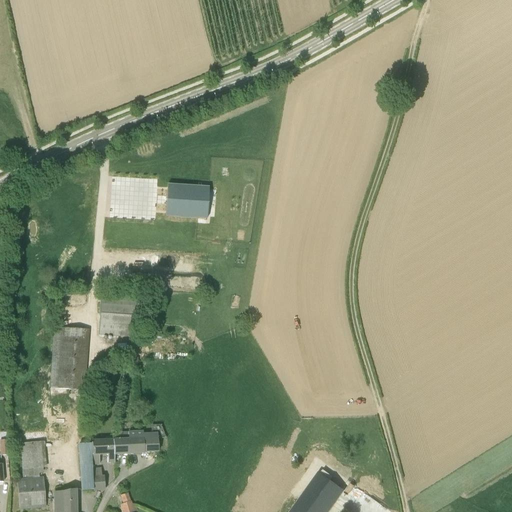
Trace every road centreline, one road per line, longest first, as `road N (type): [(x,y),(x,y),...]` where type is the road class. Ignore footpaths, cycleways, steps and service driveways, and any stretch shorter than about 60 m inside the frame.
road 1 (track): [(404,511),(351,280),(425,0)]
road 2 (tertiary): [(0,185),(120,125),(270,68),(394,0)]
